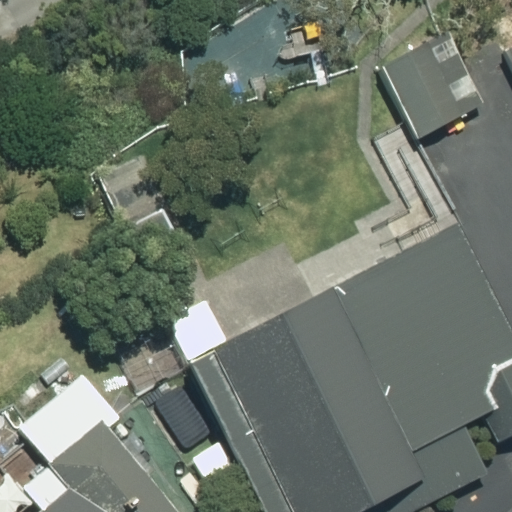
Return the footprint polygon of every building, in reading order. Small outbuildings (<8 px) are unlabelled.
[(511,45),(494,55),(511,90),(511,45)] [(369,73),(409,144),(453,119),(411,46),(369,73)] [(89,181),(133,271),(175,252),(131,161),(89,181)] [(412,511),(480,477),(454,428),(478,416),(492,443),(511,432),(511,366),(509,368),(438,231),(173,369),(248,511),(369,511),(366,505),(390,493),(399,511),(412,511)] [(154,511),(129,482),(136,476),(110,445),(99,454),(85,436),(97,426),(64,385),(2,435),(31,470),(27,473),(49,498),(30,511),(154,511)]
